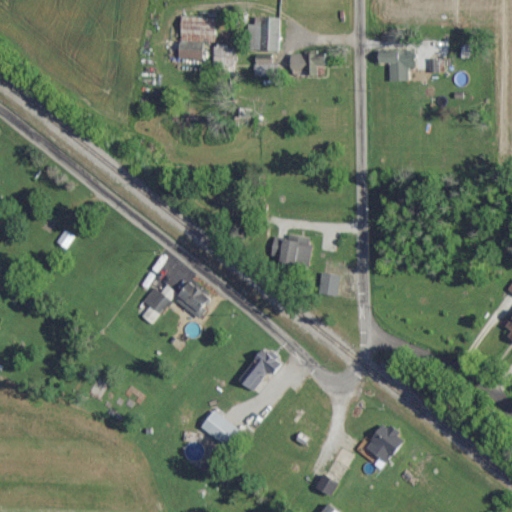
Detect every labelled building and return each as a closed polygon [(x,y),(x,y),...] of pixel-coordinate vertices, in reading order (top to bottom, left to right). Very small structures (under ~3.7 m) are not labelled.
[(205,59),(206,41),(217,42),(218,19),(184,16),(181,58),(205,59)] [(257,24),(254,24),(253,50),(282,51),(283,17),(257,16),(257,24)] [(215,65),(236,64),(235,46),(221,47),(214,47),(215,65)] [(391,81),(411,80),(410,67),(419,67),(419,49),(377,51),(377,64),(391,63),(391,81)] [(332,51),(290,56),(292,72),(309,70),(310,74),(322,73),(320,66),(333,64),(332,51)] [(258,75),(279,75),(279,58),(257,59),(258,75)] [(442,72),(441,58),(429,59),(430,73),(442,72)] [(310,238),(286,237),(285,262),(309,263),(310,238)] [(343,276),(325,272),(320,291),(338,295),(343,276)] [(201,318),(216,298),(193,281),(178,301),(201,318)] [(162,292),(154,287),(136,313),(154,325),(177,291),(168,284),(162,292)] [(270,369),(280,375),(285,367),(277,362),(280,358),(263,347),(241,382),(256,392),(270,369)] [(204,431),(233,448),(245,429),(215,412),(204,431)] [(369,449),(391,462),(407,435),(385,422),(369,449)] [(327,511),(348,511),(335,502),(327,511)]
